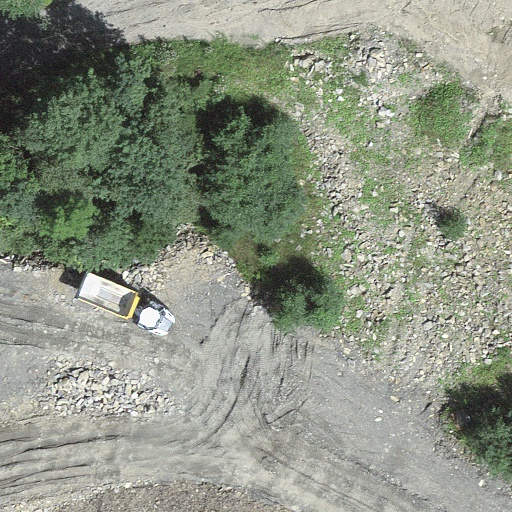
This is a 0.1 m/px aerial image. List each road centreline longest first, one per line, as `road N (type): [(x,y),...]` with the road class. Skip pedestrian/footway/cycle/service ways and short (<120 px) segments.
road 1 (track): [(0,258),(161,361),(332,511)]
road 2 (track): [(0,43),(71,32),(174,0)]
